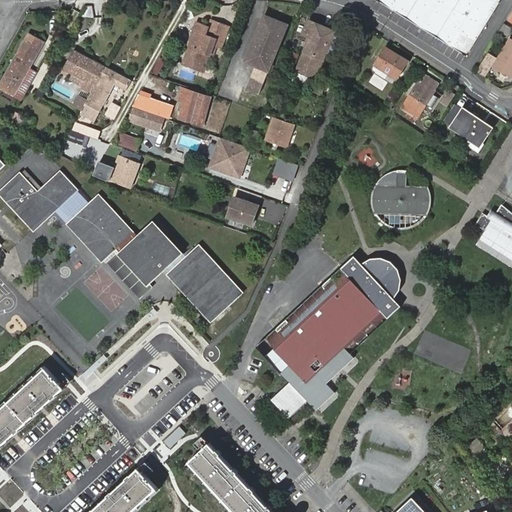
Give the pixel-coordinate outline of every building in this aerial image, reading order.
[(384,0),(464,50),(495,0),(384,0)] [(86,15),(93,17),(95,7),(88,5),(86,15)] [(288,24),(265,15),(247,61),(258,66),(249,89),(261,94),(288,24)] [(213,44),(216,45),(219,46),(228,26),(211,19),(208,25),(197,20),(188,43),(190,44),(184,61),(203,69),(210,52),(213,44)] [(317,77),(337,31),(310,20),(303,34),(311,38),(298,69),(317,77)] [(511,26),(505,23),(502,31),(510,35),(511,29),(511,26)] [(35,40),(44,44),(46,41),(29,32),(27,35),(31,37),(35,40)] [(0,88),(1,89),(3,86),(13,69),(18,59),(26,46),(31,37),(27,35),(0,83),(0,88)] [(31,37),(26,46),(30,48),(35,40),(31,37)] [(511,80),(511,77),(511,39),(510,39),(492,68),(511,80)] [(22,101),(32,82),(25,77),(31,67),(44,44),(35,40),(30,48),(26,46),(18,59),(23,61),(17,71),(13,69),(3,86),(16,93),(14,96),(22,101)] [(400,58),(402,56),(388,47),(377,64),(395,75),(398,71),(402,73),(408,63),(400,58)] [(108,67),(76,50),(65,70),(74,75),(88,82),(86,87),(85,88),(94,93),(108,67)] [(486,52),(474,72),(479,70),(485,74),(496,58),(486,52)] [(162,76),(168,60),(159,56),(153,73),(162,76)] [(18,59),(13,69),(17,71),(23,61),(18,59)] [(25,77),(32,82),(38,71),(31,67),(25,77)] [(94,93),(81,114),(87,118),(95,121),(104,105),(116,84),(127,90),(132,80),(108,67),(94,93)] [(403,108),(418,117),(436,89),(435,88),(438,82),(425,73),(403,108)] [(88,82),(74,75),(72,80),(86,87),(88,82)] [(1,89),(14,96),(16,93),(3,86),(1,89)] [(204,125),(211,97),(183,89),(180,101),(185,103),(181,118),(204,125)] [(394,102),(399,94),(392,90),(387,98),(394,102)] [(151,98),(152,95),(141,91),(133,106),(170,118),(174,106),(151,98)] [(112,101),(106,114),(117,119),(123,105),(112,101)] [(163,118),(141,111),(132,108),(127,121),(158,131),(163,118)] [(479,123),(481,120),(464,109),(452,127),(481,145),(490,131),(479,123)] [(288,146),(295,123),(274,116),(266,139),(288,146)] [(493,128),(481,120),(479,123),(490,131),(493,128)] [(105,154),(109,144),(100,141),(103,130),(76,122),(69,142),(105,154)] [(257,137),(259,131),(250,128),(248,134),(257,137)] [(135,151),(139,139),(119,132),(115,144),(135,151)] [(249,147),(219,137),(217,145),(219,146),(215,159),(212,158),(210,165),(239,175),(242,166),(240,165),(241,162),(243,162),(249,147)] [(60,153),(71,160),(76,152),(64,145),(60,153)] [(121,156),(116,167),(101,161),(96,174),(132,187),(141,163),(121,156)] [(280,157),(274,173),(295,181),(301,165),(280,157)] [(431,199),(430,192),(430,190),(427,185),(423,180),(418,176),(413,173),(409,171),(405,171),(401,170),(396,171),(390,172),(387,174),(383,177),(380,179),(376,184),(373,190),(372,194),(371,200),(372,206),(373,211),(376,216),(380,221),(384,225),(388,227),(394,230),(398,230),(402,230),(408,230),(416,227),(419,224),(423,221),(427,217),(429,213),(430,209),(431,205),(431,199)] [(63,172),(40,192),(23,174),(0,195),(33,230),(78,187),(63,172)] [(118,248),(134,233),(98,195),(69,222),(104,261),(118,248)] [(251,224),(258,204),(234,196),(227,215),(251,224)] [(485,228),(479,237),(511,258),(511,217),(508,214),(504,207),(502,203),(496,213),(494,211),(490,216),(487,214),(483,211),(475,223),(485,228)] [(134,240),(150,257),(169,239),(153,222),(134,240)] [(511,258),(479,237),(476,242),(511,265),(511,258)] [(169,239),(150,257),(137,269),(150,284),(166,269),(182,254),(169,239)] [(137,269),(150,257),(134,240),(121,252),(137,269)] [(213,320),(242,294),(199,245),(185,257),(169,272),(213,320)] [(121,252),(118,248),(117,250),(106,259),(139,295),(150,284),(137,269),(121,252)] [(169,272),(185,257),(182,254),(166,269),(169,272)] [(344,373),(356,362),(350,355),(388,319),(403,303),(398,298),(404,289),(405,280),(402,270),(396,263),(385,258),(374,259),(365,264),(359,257),(342,271),(269,342),(294,368),(285,377),(293,386),(276,403),(294,422),(312,405),(320,414),(338,397),(330,387),(344,373)] [(0,445),(64,386),(47,368),(0,411),(0,445)] [(468,446),(476,455),(486,448),(478,438),(468,446)] [(240,511),(274,511),(211,444),(193,460),(240,511)] [(131,511),(158,487),(140,468),(92,511),(131,511)] [(431,511),(414,495),(396,511),(492,511),(491,507),(479,511),(431,511)]
